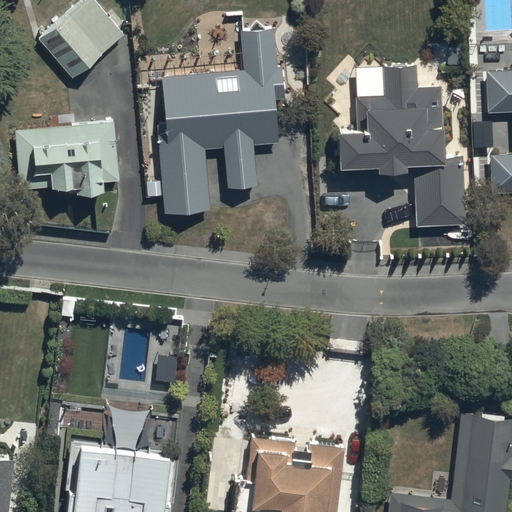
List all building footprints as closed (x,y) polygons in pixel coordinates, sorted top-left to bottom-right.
[(94,0),(82,0),(39,36),(68,79),(123,31),(94,0)] [(278,24),(241,28),(245,66),(162,74),(167,122),(158,123),(167,210),(210,206),(204,146),(225,144),(229,183),(260,180),(256,142),(279,140),(274,94),(285,93),(278,24)] [(419,87),(417,57),(381,59),(383,92),(353,94),(355,126),(335,127),(337,171),(415,167),(418,221),(464,218),(460,157),(442,158),(438,86),(419,87)] [(511,64),(509,67),(485,69),(487,113),(508,112),(510,150),(489,151),(491,199),(511,197),(511,64)] [(118,179),(114,123),(16,126),(19,188),(118,179)] [(507,511),(511,470),(511,416),(461,411),(452,498),(388,491),(385,511),(507,511)] [(338,511),(347,442),(307,438),(305,455),(300,455),(302,436),(247,430),(241,480),(254,481),(251,501),(277,504),(275,511),(256,511),(256,510),(241,509),(240,511),(338,511)] [(170,511),(177,454),(75,443),(67,511),(170,511)] [(8,511),(15,453),(0,451),(0,511),(8,511)]
